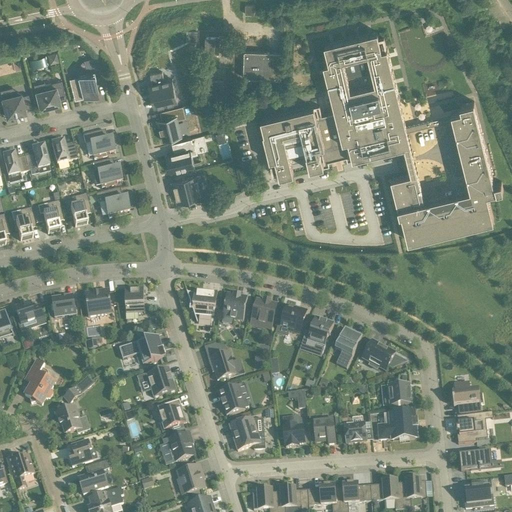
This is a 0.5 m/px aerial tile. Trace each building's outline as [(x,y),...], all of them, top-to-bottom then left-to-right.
[(246,5),(245,9),(245,14),(254,14),(255,5),(246,5)] [(270,156),(271,160),(270,160),(270,161),(271,161),(276,160),(279,173),(280,178),(285,177),(285,175),(289,174),(289,176),(294,174),(294,173),(293,173),(289,154),(305,150),(310,169),(309,169),(310,171),(315,169),(315,168),(319,167),(319,168),(324,167),(324,166),(327,165),(328,166),(330,166),(329,162),(328,158),(346,154),(347,157),(348,161),(350,161),(349,160),(353,159),(353,160),(354,160),(358,159),(360,159),(359,157),(362,156),(362,158),(371,156),(371,154),(373,153),(373,155),(375,155),(379,154),(380,154),(383,153),(384,153),(385,152),(385,150),(387,150),(388,152),(397,149),(396,148),(399,147),(399,149),(401,148),(405,147),(411,174),(391,179),(392,180),(393,184),(393,185),(394,189),(395,193),(395,194),(396,198),(396,199),(397,203),(398,207),(400,215),(402,214),(409,241),(410,241),(414,240),(415,240),(419,239),(423,238),(424,237),(428,237),(429,236),(433,235),(437,234),(438,234),(442,233),(443,233),(447,232),(451,231),(452,231),(456,230),(456,229),(461,228),(465,227),(466,227),(470,226),(475,225),(479,224),(480,224),(484,223),(489,222),(489,221),(493,220),(494,220),(488,193),(504,189),(502,182),(495,183),(476,106),(461,110),(455,111),(452,112),(452,115),(406,126),(405,121),(403,121),(403,119),(405,119),(402,109),(401,110),(400,108),(402,107),(400,101),(399,97),(399,95),(397,95),(397,96),(397,93),(398,93),(396,84),(394,84),(394,82),(395,81),(395,80),(395,79),(394,76),(394,75),(393,71),(392,69),(391,70),(390,67),(392,67),(390,58),(388,58),(387,56),(388,56),(389,56),(389,54),(388,50),(387,49),(382,50),(381,48),(382,48),(379,37),(378,32),(377,32),(377,34),(373,34),(373,33),(372,33),(371,34),(371,35),(369,36),(369,34),(359,36),(360,38),(358,39),(357,38),(357,37),(356,37),(355,38),(351,38),(351,39),(347,39),(347,40),(345,40),(345,41),(346,42),(343,42),(343,41),(334,43),(334,44),(332,45),(331,43),(330,44),(329,44),(326,45),(325,45),(329,63),(324,65),(324,66),(325,69),(325,70),(325,71),(327,71),(328,73),(326,74),(328,83),(330,82),(331,85),(330,85),(329,85),(329,86),(329,87),(331,87),(332,90),(330,91),(332,91),(333,95),(331,95),(331,96),(332,97),(333,97),(334,99),(332,99),(335,108),(336,112),(336,113),(337,112),(338,116),(334,117),(334,116),(333,116),(334,117),(330,118),(330,117),(329,117),(329,118),(326,119),(325,118),(325,119),(323,120),(322,116),(319,106),(317,106),(318,107),(314,108),(314,107),(313,107),(313,108),(310,109),(309,108),(304,109),(305,110),(301,111),(301,110),(300,110),(296,111),(292,112),(288,113),(287,113),(284,114),(283,114),(279,115),(279,116),(275,116),(274,117),(275,118),(271,119),(271,117),(266,119),(266,120),(262,121),(262,120),(261,120),(265,134),(263,134),(264,135),(265,135),(266,138),(265,139),(266,144),(267,143),(268,147),(267,147),(267,148),(268,148),(269,151),(268,152),(269,157),(270,156)] [(206,53),(219,53),(219,38),(206,37),(206,53)] [(244,51),(244,61),(243,78),(281,79),(282,53),(244,51)] [(56,53),(47,55),(50,64),(59,62),(56,53)] [(46,56),(29,60),(31,69),(48,65),(46,56)] [(98,58),(97,57),(89,59),(91,67),(99,65),(98,58)] [(94,72),(69,79),(74,100),(97,94),(96,94),(95,87),(97,86),(94,72)] [(149,85),(155,108),(178,103),(173,80),(167,81),(166,74),(153,77),(155,84),(149,85)] [(66,100),(61,81),(45,85),(44,82),(34,85),(40,109),(60,104),(59,102),(66,100)] [(223,101),(224,81),(208,81),(207,100),(223,101)] [(21,94),(18,94),(18,92),(12,87),(0,90),(2,98),(2,99),(2,100),(1,100),(3,108),(4,108),(7,117),(15,115),(15,114),(22,112),(23,113),(25,112),(25,109),(31,107),(28,94),(21,96),(21,94)] [(182,136),(178,119),(186,117),(183,106),(160,112),(162,118),(158,119),(163,141),(182,136)] [(108,141),(105,132),(83,137),(85,146),(90,145),(93,158),(94,158),(94,161),(110,157),(109,157),(109,154),(114,153),(114,155),(115,155),(111,140),(111,141),(108,141)] [(216,135),(218,145),(226,143),(223,133),(216,135)] [(194,166),(191,155),(197,154),(194,142),(193,142),(192,139),(173,143),(176,154),(167,156),(171,172),(194,166)] [(77,161),(73,145),(73,147),(65,149),(63,142),(59,143),(59,142),(53,143),(53,145),(52,145),(57,166),(77,161)] [(25,157),(29,173),(49,168),(44,147),(42,147),(42,146),(36,148),(36,149),(32,150),(34,157),(25,159),(25,157)] [(8,178),(29,173),(25,157),(24,157),(25,159),(16,161),(15,154),(10,155),(10,154),(4,156),(4,157),(3,157),(8,178)] [(122,184),(118,169),(118,170),(115,170),(112,161),(90,166),(93,175),(97,174),(100,188),(101,187),(102,190),(117,186),(116,186),(116,184),(121,182),(122,184)] [(201,191),(197,176),(173,181),(179,203),(194,199),(193,193),(201,191)] [(98,196),(98,197),(90,199),(92,205),(100,203),(100,205),(104,204),(108,218),(109,220),(124,216),(123,214),(129,212),(129,214),(130,214),(126,199),(125,199),(126,200),(122,201),(120,191),(98,196)] [(90,216),(91,215),(86,196),(75,199),(77,208),(70,209),(75,229),(87,226),(84,213),(89,212),(90,216)] [(59,203),(47,206),(49,214),(43,216),(48,236),(60,233),(57,220),(62,218),(63,223),(64,222),(59,203)] [(38,208),(32,210),(36,225),(42,224),(40,217),(38,208)] [(32,210),(20,213),(22,221),(16,223),(20,242),(33,239),(30,227),(35,225),(36,229),(37,229),(36,225),(32,210)] [(5,217),(0,218),(0,247),(6,246),(2,234),(8,232),(9,236),(5,217)] [(144,290),(137,290),(125,291),(126,316),(127,316),(127,315),(144,314),(144,315),(145,315),(144,290)] [(85,295),(89,319),(113,315),(109,291),(85,295)] [(195,316),(213,318),(214,310),(216,310),(217,294),(195,292),(194,296),(188,295),(188,293),(187,293),(190,303),(190,310),(191,310),(193,310),(194,316),(197,324),(198,324),(195,316)] [(223,319),(224,319),(244,323),(248,299),(241,298),(241,296),(234,295),(234,297),(227,296),(223,319)] [(74,296),(52,300),(53,307),(52,307),(52,313),(54,312),(55,319),(77,316),(74,296)] [(262,325),(261,328),(272,331),(278,306),(271,304),(271,303),(264,301),(264,303),(257,302),(255,309),(254,315),(252,323),(262,325)] [(24,307),(16,309),(21,327),(36,322),(37,324),(45,322),(40,306),(33,309),(31,304),(30,305),(29,304),(24,305),(24,307)] [(299,312),(287,308),(281,328),(290,331),(290,333),(300,336),(307,312),(300,310),(299,312)] [(0,338),(6,337),(5,335),(12,332),(13,337),(14,337),(6,312),(0,313),(0,338)] [(306,347),(315,350),(316,345),(325,348),(328,338),(330,339),(335,325),(316,319),(306,347)] [(337,366),(347,371),(363,338),(346,329),(335,351),(342,354),(337,366)] [(160,336),(165,348),(170,346),(165,334),(160,336)] [(120,350),(123,361),(140,356),(143,366),(166,359),(159,337),(120,350)] [(34,349),(32,342),(24,344),(25,351),(26,351),(33,349),(34,349)] [(363,361),(386,373),(389,369),(392,370),(392,371),(406,365),(404,361),(395,356),(396,355),(373,342),(363,361)] [(205,349),(208,358),(213,375),(215,374),(218,383),(237,377),(230,354),(225,356),(222,348),(227,349),(215,346),(205,349)] [(42,407),(46,401),(47,401),(50,401),(53,395),(52,393),(51,392),(56,384),(50,381),(48,373),(43,370),(45,367),(37,362),(26,382),(32,385),(25,397),(31,401),(32,405),(36,404),(36,403),(42,407)] [(177,392),(169,369),(147,377),(154,399),(177,392)] [(411,386),(410,373),(409,373),(409,374),(398,379),(399,382),(388,384),(388,388),(387,388),(390,408),(412,406),(413,406),(411,386)] [(89,378),(82,384),(88,391),(95,385),(89,378)] [(322,380),(319,387),(326,390),(329,383),(322,380)] [(305,388),(313,390),(315,384),(307,381),(305,388)] [(456,385),(459,409),(487,406),(487,404),(482,405),(480,392),(469,393),(468,384),(456,385)] [(246,412),(245,410),(249,409),(246,401),(243,402),(238,387),(219,393),(222,402),(221,403),(223,408),(224,408),(227,418),(246,412)] [(70,405),(80,397),(74,390),(64,398),(70,405)] [(297,393),(299,411),(307,410),(305,392),(297,393)] [(164,432),(170,430),(186,425),(187,425),(180,402),(158,409),(160,415),(159,416),(164,432)] [(60,429),(64,428),(66,436),(77,432),(78,435),(91,431),(87,418),(80,421),(76,408),(56,414),(59,423),(60,429)] [(266,420),(274,419),(274,411),(265,412),(266,420)] [(128,423),(136,420),(134,412),(125,415),(128,423)] [(457,418),(459,428),(456,429),(458,446),(477,443),(477,441),(488,440),(486,421),(494,420),(493,414),(455,418),(455,419),(457,418)] [(415,415),(391,417),(392,429),(388,429),(388,427),(379,428),(380,442),(389,442),(389,439),(393,439),(393,442),(417,440),(415,415)] [(286,449),(295,448),(294,446),(305,445),(303,427),(302,421),(299,418),(298,418),(298,428),(284,429),(283,430),(284,440),(285,447),(286,447),(286,449)] [(314,421),(313,421),(316,442),(328,440),(329,446),(336,446),(333,419),(332,419),(333,422),(314,424),(314,421)] [(265,451),(264,440),(259,441),(253,420),(230,427),(238,453),(254,447),(255,452),(265,451)] [(345,427),(347,445),(367,443),(365,425),(345,427)] [(190,434),(168,441),(175,464),(195,458),(190,441),(192,440),(190,434)] [(71,447),(74,457),(69,459),(72,469),(93,463),(90,453),(92,452),(89,441),(71,447)] [(489,453),(460,457),(462,473),(491,469),(489,453)] [(14,483),(17,492),(27,489),(24,480),(35,476),(29,458),(20,461),(19,457),(7,461),(14,483)] [(93,475),(78,480),(84,497),(108,489),(103,473),(110,471),(107,462),(90,468),(93,475)] [(0,489),(8,487),(2,466),(0,467),(0,489)] [(206,490),(203,481),(205,481),(200,467),(178,474),(180,482),(185,482),(186,487),(182,489),(185,497),(206,490)] [(149,480),(142,483),(144,491),(152,488),(149,480)] [(394,480),(386,481),(386,482),(383,483),(383,487),(371,488),(372,504),(395,502),(395,511),(401,511),(404,511),(402,485),(398,486),(398,482),(394,482),(394,480)] [(406,481),(406,485),(402,485),(404,511),(412,511),(411,501),(427,500),(426,484),(421,484),(421,480),(406,481)] [(343,485),(343,490),(339,490),(340,511),(348,511),(348,505),(372,504),(371,488),(358,489),(358,484),(354,485),(343,485)] [(335,486),(320,487),(320,491),(308,492),(309,508),(332,507),(332,511),(340,511),(339,490),(335,490),(335,486)] [(280,490),(281,494),(277,494),(277,511),(285,511),(286,510),(302,509),(301,511),(309,511),(309,508),(308,492),(296,493),(296,489),(292,489),(292,487),(284,488),(284,490),(280,490)] [(482,488),(473,489),(473,490),(466,491),(467,499),(465,499),(466,511),(494,507),(493,498),(491,498),(489,488),(482,489),(482,488)] [(89,500),(92,507),(87,508),(88,511),(111,511),(111,509),(124,505),(121,498),(124,497),(121,489),(89,500)] [(273,495),(272,490),(257,492),(257,496),(253,496),(254,511),(270,511),(269,511),(277,511),(277,494),(273,495)] [(191,511),(213,511),(212,506),(213,506),(211,499),(189,506),(191,511)]
